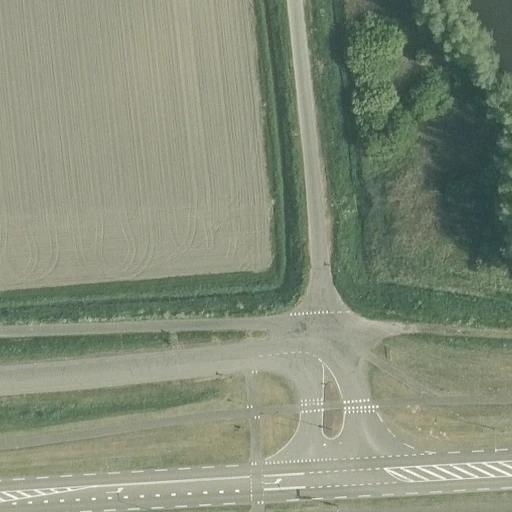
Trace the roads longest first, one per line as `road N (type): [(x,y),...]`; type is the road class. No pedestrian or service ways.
road 1 (unclassified): [(320,321),(291,0)]
road 2 (tertiary): [(0,377),(320,352)]
road 3 (unclassified): [(0,329),(320,321)]
road 4 (primary): [(0,498),(310,479)]
road 5 (primary): [(350,475),(511,467)]
road 6 (tertiary): [(350,475),(348,379),(320,352)]
road 7 (tertiary): [(320,352),(307,382),(310,479)]
